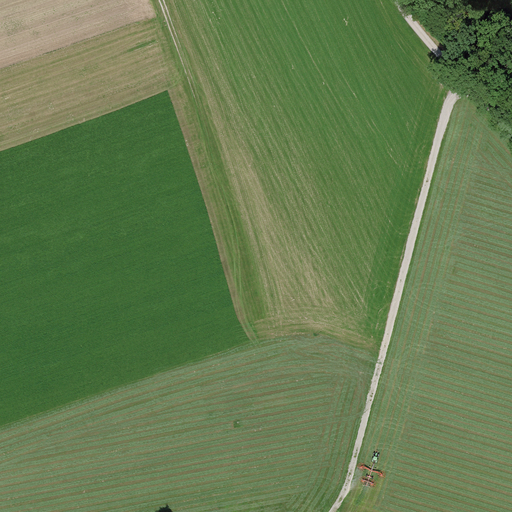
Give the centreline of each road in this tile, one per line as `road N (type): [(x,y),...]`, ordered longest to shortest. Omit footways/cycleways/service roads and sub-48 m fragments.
road 1 (track): [(339,511),(446,112),(464,80)]
road 2 (track): [(399,0),(511,130)]
road 3 (track): [(162,0),(207,125)]
